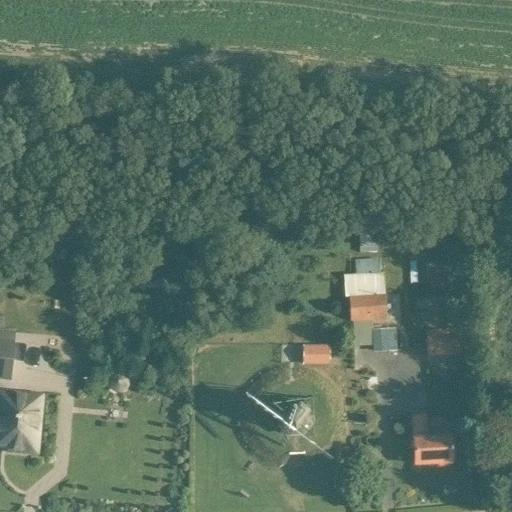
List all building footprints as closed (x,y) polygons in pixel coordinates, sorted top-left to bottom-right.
[(360,252),(378,251),(378,234),(359,235),(360,252)] [(386,321),(383,275),(380,275),(379,260),(352,262),(352,267),(349,267),(350,276),(344,277),(345,298),(348,298),(350,323),(386,321)] [(162,277),(124,277),(124,291),(163,291),(162,277)] [(452,310),(432,311),(432,326),(452,325),(452,310)] [(393,330),(372,332),(373,352),(394,350),(393,330)] [(426,332),(427,358),(467,356),(465,330),(426,332)] [(0,379),(9,381),(14,334),(0,332),(0,379)] [(304,349),(303,365),(328,365),(328,349),(304,349)] [(0,444),(5,445),(10,446),(9,450),(25,452),(26,447),(30,448),(33,414),(38,414),(39,398),(0,394),(0,444)] [(287,402),(277,413),(278,427),(288,436),(302,436),(312,425),(311,411),(301,402),(287,402)] [(432,425),(433,438),(425,439),(424,416),(412,417),(414,439),(413,439),(414,465),(451,463),(450,437),(450,424),(432,425)]
